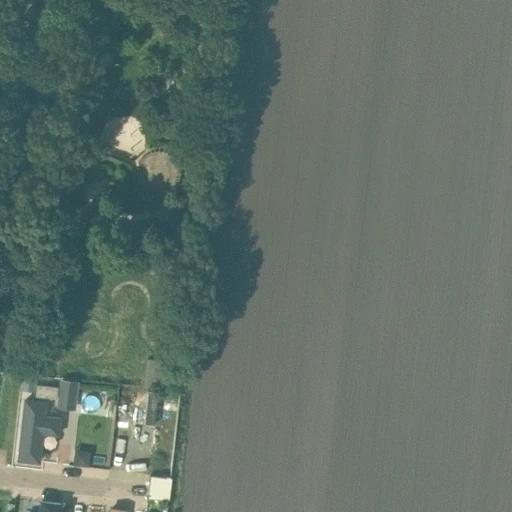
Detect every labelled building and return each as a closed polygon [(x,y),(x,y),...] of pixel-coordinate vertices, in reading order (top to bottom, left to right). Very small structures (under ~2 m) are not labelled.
[(165,361),(147,359),(144,384),(162,386),(165,361)] [(34,393),(36,377),(22,375),(20,391),(34,393)] [(73,409),(76,384),(61,382),(58,407),(73,409)] [(35,396),(58,399),(59,387),(36,384),(35,396)] [(24,400),(18,460),(39,462),(42,433),(58,435),(60,417),(44,415),(46,402),(24,400)] [(75,449),(73,464),(88,466),(90,451),(75,449)] [(167,500),(170,478),(150,475),(147,498),(167,500)] [(60,511),(62,503),(41,500),(39,511),(60,511)]
